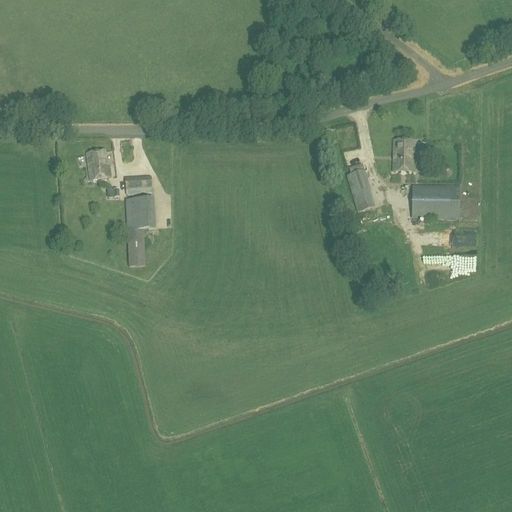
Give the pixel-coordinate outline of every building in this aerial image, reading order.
[(414,173),(415,141),(394,141),(393,173),(414,173)] [(111,179),(109,166),(107,167),(105,152),(86,154),(90,182),(111,179)] [(351,175),(347,177),(358,214),(376,209),(365,171),(364,171),(362,165),(349,169),(351,175)] [(125,178),(126,194),(152,193),(152,177),(125,178)] [(459,220),(460,189),(413,187),(412,219),(459,220)] [(143,231),(154,230),(152,200),(126,201),(129,268),(145,267),(143,231)] [(426,257),(445,256),(445,246),(425,247),(426,257)]
